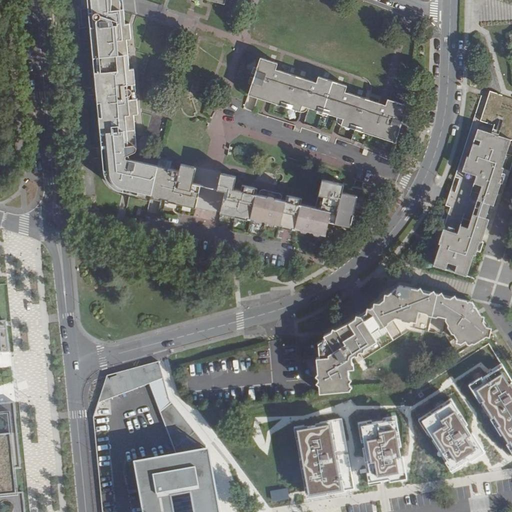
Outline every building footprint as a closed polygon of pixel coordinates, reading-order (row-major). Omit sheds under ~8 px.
[(141,193),(151,195),(158,166),(139,161),(135,115),(139,115),(135,71),(130,70),(127,41),(132,40),(131,28),(126,29),(124,3),(123,0),(88,0),(104,170),(105,174),(106,178),(107,181),(108,183),(109,185),(111,186),(113,188),(137,194),(141,193)] [(261,59),(248,96),(300,114),(302,107),(343,121),(341,127),(395,145),(408,108),(389,101),(386,107),(382,106),(365,101),(345,94),(347,88),(320,79),(317,85),(277,71),(279,65),(261,59)] [(511,98),(489,91),(479,122),(494,126),(491,134),(476,129),(438,246),(440,246),(433,266),(466,276),(473,255),(475,256),(480,241),(482,242),(489,220),(486,219),(490,205),(493,206),(501,183),(498,182),(503,168),(501,168),(510,141),(511,141),(511,98)] [(158,166),(151,195),(153,196),(153,198),(154,199),(156,200),(157,200),(159,199),(161,198),(163,198),(164,198),(165,198),(167,200),(168,200),(170,201),(196,208),(201,185),(193,183),(196,168),(181,164),(179,171),(158,166)] [(329,224),(349,229),(356,200),(341,197),(343,188),(323,183),(320,197),(325,198),(321,213),(299,207),(300,203),(289,200),(288,205),(253,196),(254,192),(245,189),(244,194),(232,191),(234,180),(221,177),(218,190),(226,192),(221,215),(248,222),(249,219),(283,228),(282,230),(293,233),(294,230),(325,238),(329,224)] [(473,301),(410,287),(400,285),(395,290),(379,303),(364,315),(357,319),(341,328),(325,336),(326,339),(320,342),(321,357),(318,357),(321,392),(351,389),(350,369),(355,368),(354,363),(353,362),(354,360),(355,355),(360,352),(364,358),(408,330),(425,334),(426,331),(447,336),(458,353),(486,335),(490,336),(492,326),(488,325),(473,301)] [(511,382),(501,366),(470,386),(511,449),(511,382)] [(451,398),(419,418),(452,471),(484,451),(451,398)] [(143,407),(135,409),(136,416),(145,415),(143,407)] [(396,414),(357,420),(368,483),(407,477),(396,414)] [(342,416),(292,425),(305,496),(355,487),(342,416)] [(0,496),(17,495),(10,433),(0,434),(0,496)] [(174,446),(133,453),(143,511),(221,511),(209,440),(174,446)]
